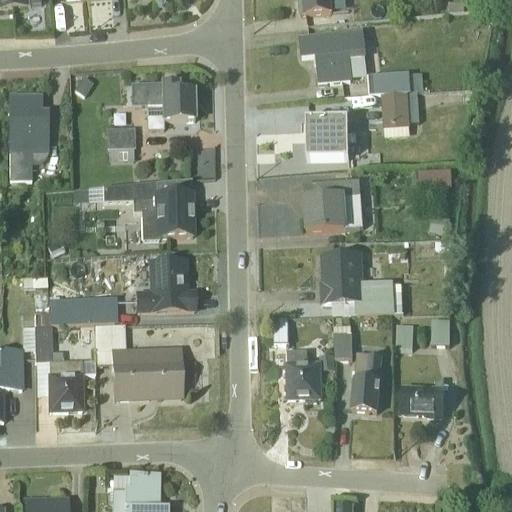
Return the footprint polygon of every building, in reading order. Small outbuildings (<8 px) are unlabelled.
[(0,0),(0,14),(41,11),(40,0),(0,0)] [(301,0),(301,5),(297,5),(298,22),(332,20),(331,0),(301,0)] [(363,40),(299,47),(300,64),(315,63),(317,90),(367,85),(363,40)] [(368,83),(369,102),(381,101),(407,100),(425,99),(424,81),(368,83)] [(91,92),(82,86),(73,99),(83,105),(91,92)] [(176,92),(130,93),(130,115),(144,114),(145,138),(162,138),(162,129),(192,128),(192,99),(176,100),(176,92)] [(407,100),(381,101),(382,135),(409,134),(409,130),(416,130),(415,103),(408,103),(407,100)] [(39,104),(7,104),(8,189),(29,189),(29,164),(39,163),(39,104)] [(345,118),(296,121),(298,144),(315,143),(316,167),(348,164),(348,154),(367,152),(366,134),(347,135),(345,118)] [(132,137),(104,138),(105,170),(133,169),(132,137)] [(453,191),(452,173),(418,175),(419,193),(453,191)] [(357,189),(300,193),(303,240),(361,236),(360,221),(345,222),(344,206),(359,205),(357,189)] [(189,245),(188,202),(154,204),(153,192),(102,198),(102,212),(132,211),(133,222),(153,221),(154,246),(189,245)] [(359,262),(321,265),(323,312),(354,311),(355,325),(375,324),(392,322),(401,322),(400,301),(392,302),(392,289),(361,291),(359,262)] [(134,303),(135,321),(194,320),(193,301),(183,301),(183,271),(147,272),(148,302),(134,303)] [(92,334),(111,333),(110,313),(78,314),(79,335),(92,334)] [(392,349),(392,322),(375,324),(376,334),(380,333),(382,349),(392,349)] [(48,324),(32,324),(33,373),(46,373),(48,421),(80,420),(78,385),(93,384),(92,371),(49,372),(48,324)] [(449,328),(431,327),(430,353),(454,354),(455,337),(449,337),(449,328)] [(287,354),(287,329),(274,329),(274,354),(287,354)] [(95,373),(112,372),(113,408),(180,406),(178,358),(124,360),(122,332),(111,333),(92,334),(95,373)] [(413,333),(396,332),(395,357),(411,358),(413,333)] [(351,368),(349,334),(333,335),(335,369),(351,368)] [(376,420),(382,356),(357,354),(351,418),(376,420)] [(0,429),(1,429),(0,400),(22,400),(21,360),(0,360),(0,429)] [(305,361),(286,361),(286,409),(318,409),(318,380),(333,380),(333,366),(319,366),(319,372),(305,372),(305,361)] [(402,396),(401,423),(441,424),(442,389),(433,389),(433,396),(402,396)] [(155,511),(156,485),(129,485),(129,497),(111,497),(110,511),(155,511)]
